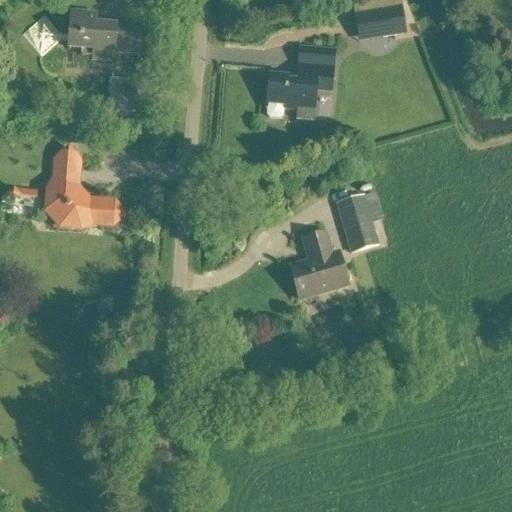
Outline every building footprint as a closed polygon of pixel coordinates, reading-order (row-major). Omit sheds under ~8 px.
[(401,10),(353,18),(356,35),(404,27),(401,10)] [(137,54),(139,27),(95,24),(95,15),(69,13),(67,49),(80,49),(80,56),(92,57),(92,60),(114,61),(115,53),(137,54)] [(65,37),(59,37),(44,19),(23,37),(41,57),(59,43),(65,43),(65,37)] [(280,112),(297,113),(296,123),(313,124),(315,94),(329,95),(331,71),(297,69),(296,81),(267,79),(265,111),(266,111),(266,118),(268,121),(276,122),(279,119),(280,112)] [(109,80),(107,109),(135,111),(137,82),(109,80)] [(111,229),(124,218),(113,205),(85,202),(85,200),(79,193),(77,193),(79,165),(67,151),(54,163),(51,194),(46,194),(44,215),(59,231),(80,233),(86,228),(111,229)] [(35,201),(36,192),(14,189),(4,195),(10,205),(19,199),(35,201)] [(350,257),(377,249),(362,199),(335,207),(350,257)] [(298,304),(347,289),(337,256),(331,257),(325,236),(302,243),(308,264),(289,270),(298,304)]
